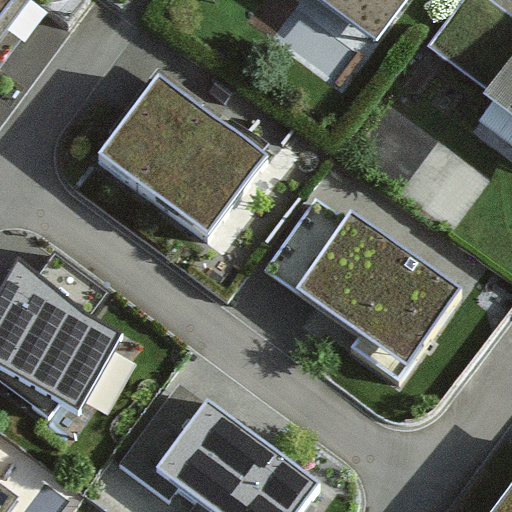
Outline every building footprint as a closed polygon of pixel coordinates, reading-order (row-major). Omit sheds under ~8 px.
[(26,0),(0,0),(0,41),(30,2),(26,0)] [(407,0),(316,0),(375,43),(407,0)] [(474,72),(511,17),(511,16),(488,0),(465,0),(434,44),(474,72)] [(511,81),(496,103),(511,115),(511,81)] [(264,170),(157,91),(102,165),(210,244),(264,170)] [(457,301),(353,227),(302,299),(406,373),(457,301)] [(19,278),(0,311),(0,373),(75,418),(118,347),(84,327),(19,278)] [(327,511),(337,499),(227,419),(172,494),(197,511),(327,511)] [(0,511),(15,511),(18,508),(0,494),(0,511)]
